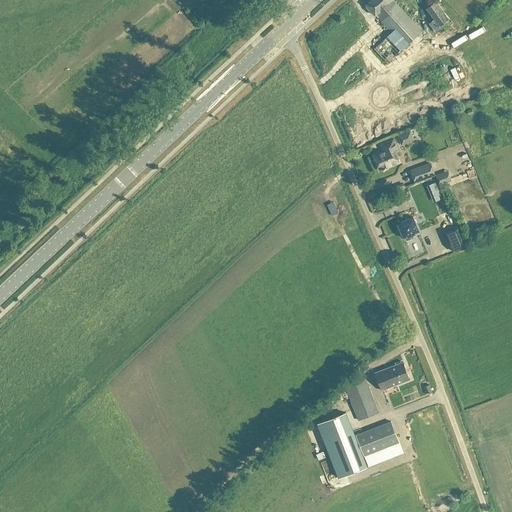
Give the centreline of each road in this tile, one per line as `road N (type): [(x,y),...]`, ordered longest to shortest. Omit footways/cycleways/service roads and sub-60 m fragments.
road 1 (unclassified): [(486,511),(289,23)]
road 2 (secondary): [(0,297),(289,23)]
